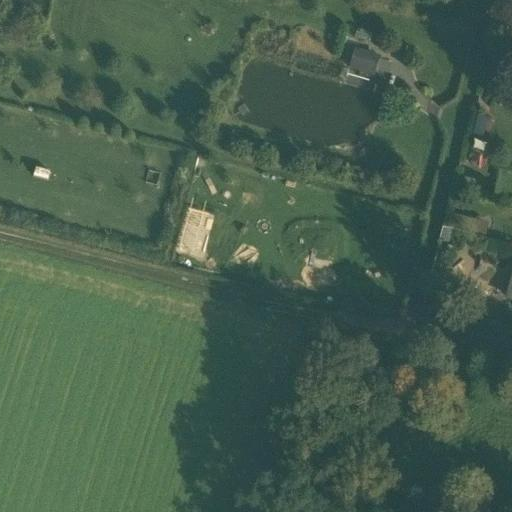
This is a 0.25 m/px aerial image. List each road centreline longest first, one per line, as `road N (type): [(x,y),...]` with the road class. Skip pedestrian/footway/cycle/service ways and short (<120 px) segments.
road 1 (track): [(0,236),(330,322),(511,359)]
road 2 (track): [(407,336),(495,0)]
